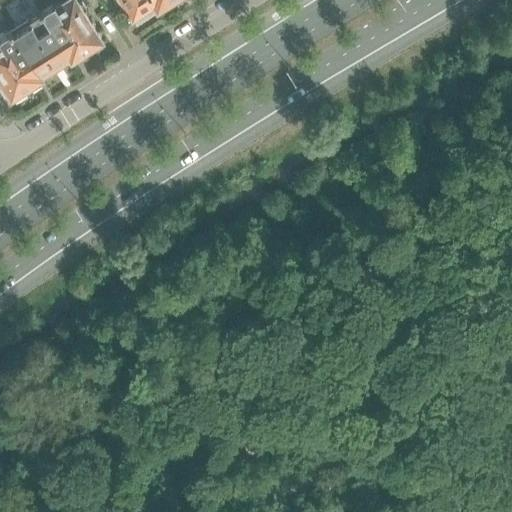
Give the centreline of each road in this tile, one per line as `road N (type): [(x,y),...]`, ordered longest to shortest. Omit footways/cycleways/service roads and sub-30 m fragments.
road 1 (primary): [(0,280),(428,0)]
road 2 (primary): [(352,0),(0,227)]
road 3 (residential): [(251,0),(0,164)]
